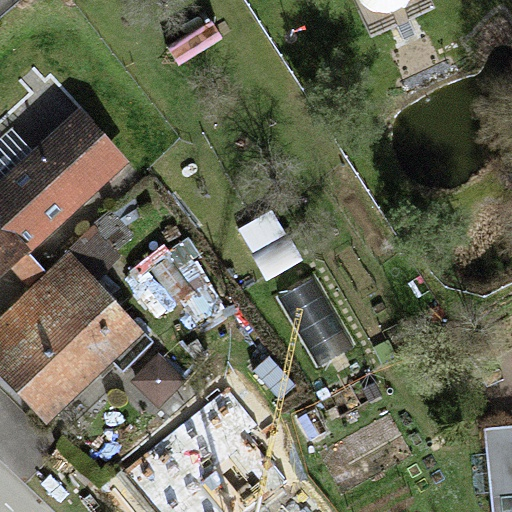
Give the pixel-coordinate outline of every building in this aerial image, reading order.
[(0,231),(25,258),(128,163),(78,108),(0,180),(0,231)] [(67,254),(0,315),(0,377),(44,425),(144,333),(95,281),(120,258),(90,226),(64,251),(67,254)] [(0,280),(25,258),(0,231),(0,280)] [(219,381),(118,479),(150,511),(200,511),(217,495),(226,505),(268,464),(248,443),(264,427),(219,381)] [(511,431),(488,432),(490,499),(511,498),(511,431)]
